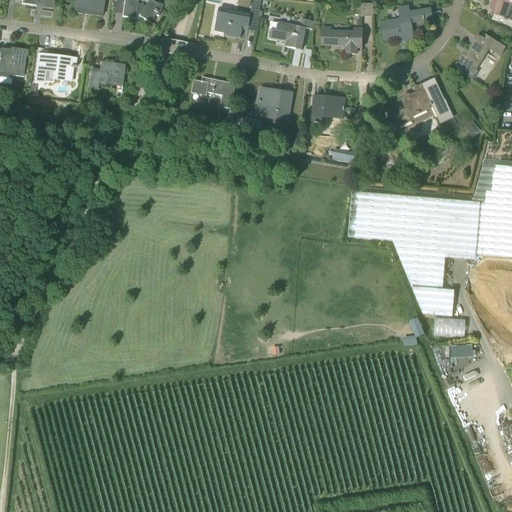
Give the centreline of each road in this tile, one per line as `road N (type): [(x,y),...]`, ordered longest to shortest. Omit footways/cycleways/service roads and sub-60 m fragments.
road 1 (residential): [(462,0),(438,48),(371,76),(0,24)]
road 2 (track): [(13,361),(150,80)]
road 3 (track): [(13,361),(1,511)]
